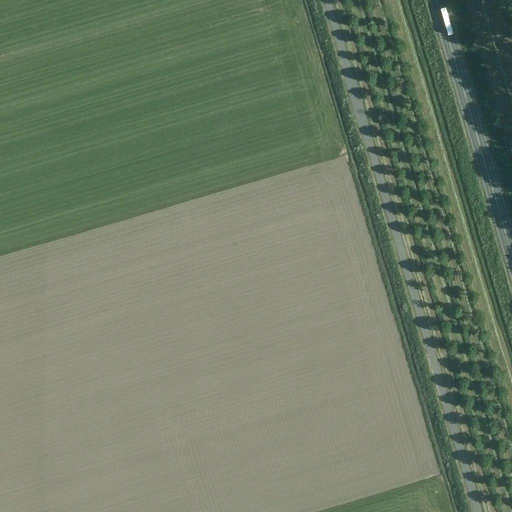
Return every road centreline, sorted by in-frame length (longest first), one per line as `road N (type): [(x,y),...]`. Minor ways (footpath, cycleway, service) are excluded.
road 1 (unclassified): [(479,511),(326,0)]
road 2 (trunk): [(511,250),(438,0)]
